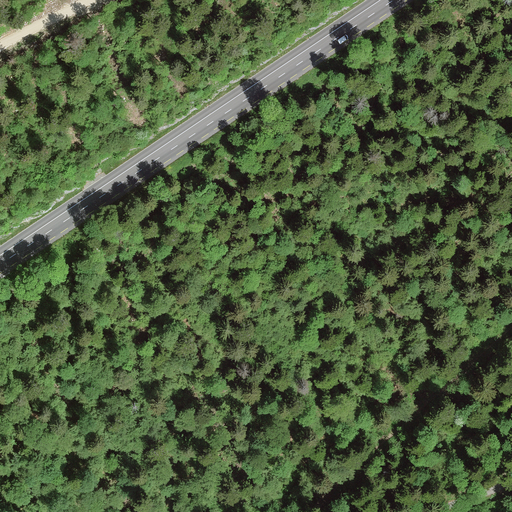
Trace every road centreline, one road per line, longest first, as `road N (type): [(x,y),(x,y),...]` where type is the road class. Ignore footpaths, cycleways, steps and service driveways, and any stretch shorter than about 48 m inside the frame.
road 1 (primary): [(0,262),(390,0)]
road 2 (track): [(511,323),(348,470),(320,511)]
